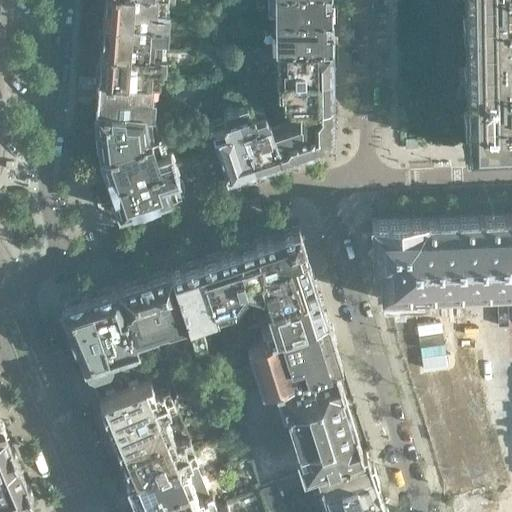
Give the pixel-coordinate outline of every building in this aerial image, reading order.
[(167,4),(167,0),(102,0),(101,12),(168,17),(169,4),(167,4)] [(329,15),(329,0),(273,0),(274,16),(329,15)] [(511,0),(463,0),(464,13),(461,13),(461,29),(464,29),(465,61),(462,61),(462,77),(465,77),(465,87),(465,109),(462,109),(463,125),(466,125),(466,139),(464,139),(462,142),(462,148),(469,149),(471,146),(471,144),(487,143),(487,146),(499,146),(499,142),(511,141),(511,0)] [(167,31),(168,17),(101,12),(99,41),(164,47),(165,31),(167,31)] [(330,44),(329,15),(274,16),(274,44),(277,44),(277,45),(330,44)] [(164,63),(165,47),(164,47),(99,41),(97,73),(157,77),(163,78),(163,75),(162,75),(163,63),(164,63)] [(330,73),(330,44),(277,45),(277,73),(330,73)] [(155,134),(153,112),(152,112),(153,95),(155,95),(157,77),(97,73),(95,108),(94,108),(94,112),(95,112),(96,123),(96,130),(97,130),(99,147),(98,147),(99,152),(99,151),(99,152),(155,134)] [(331,102),(330,73),(277,73),(277,100),(287,100),(287,103),(288,103),(299,103),(331,102)] [(282,156),(272,126),(274,126),(270,114),(266,115),(266,112),(264,110),(263,109),(261,107),(259,107),(258,106),(256,106),(254,107),(248,109),(245,101),(233,105),(252,166),(282,156)] [(331,135),(331,102),(299,103),(288,103),(289,121),(274,126),(272,126),(282,156),(326,141),(326,142),(331,135)] [(252,166),(233,105),(221,109),(223,117),(209,121),(227,174),(252,166)] [(172,160),(168,147),(163,148),(158,133),(155,134),(99,152),(100,153),(99,153),(101,157),(106,170),(105,170),(106,173),(107,173),(109,181),(172,160)] [(200,150),(198,142),(181,147),(184,156),(200,150)] [(219,175),(212,153),(202,156),(209,179),(219,175)] [(177,176),(175,174),(177,174),(172,160),(109,181),(112,189),(111,189),(112,192),(113,192),(117,205),(117,206),(118,210),(119,210),(123,209),(123,208),(130,206),(131,207),(134,205),(154,198),(154,199),(157,198),(157,197),(164,195),(165,195),(169,194),(182,189),(181,188),(181,185),(181,183),(181,182),(180,181),(179,178),(178,177),(177,176)] [(380,289),(381,289),(425,287),(511,282),(511,212),(425,216),(425,215),(370,218),(372,263),(379,262),(380,289)] [(262,264),(306,250),(297,224),(292,226),(282,229),(276,231),(254,239),(244,242),(236,245),(247,282),(255,284),(257,274),(264,272),(262,264)] [(247,282),(236,245),(200,257),(217,309),(233,304),(232,298),(239,295),(239,293),(247,282)] [(317,286),(306,250),(262,264),(264,272),(257,274),(255,284),(262,286),(267,301),(317,286)] [(217,309),(200,257),(191,260),(191,259),(170,266),(170,267),(186,315),(192,335),(205,331),(201,315),(217,309)] [(186,315),(170,267),(117,285),(135,336),(153,330),(152,326),(186,315)] [(135,336),(117,285),(117,284),(107,287),(98,290),(88,294),(109,355),(138,344),(135,336)] [(326,314),(317,286),(267,301),(271,316),(260,319),(261,323),(249,327),(252,337),(326,314)] [(109,355),(88,294),(78,297),(78,296),(69,299),(69,300),(60,303),(68,323),(67,323),(76,342),(84,362),(85,362),(88,371),(89,371),(98,394),(149,376),(143,358),(113,368),(109,355)] [(295,374),(287,347),(296,344),(299,355),(301,354),(306,371),(334,362),(340,360),(326,314),(252,337),(237,341),(234,343),(236,349),(240,349),(244,361),(253,358),(262,384),(275,380),(295,374)] [(362,450),(334,362),(306,371),(295,374),(275,380),(283,406),(287,405),(298,441),(294,442),(304,471),(315,467),(315,466),(362,450)] [(108,420),(172,394),(169,387),(161,390),(160,387),(156,389),(150,376),(149,376),(98,394),(97,394),(108,420)] [(171,425),(166,413),(170,411),(169,408),(176,405),(172,394),(108,420),(119,446),(171,425)] [(130,472),(193,446),(190,438),(182,441),(181,438),(177,440),(171,425),(119,446),(130,472)] [(0,458),(15,454),(4,428),(0,429),(0,458)] [(193,476),(188,464),(191,463),(190,459),(198,456),(193,446),(130,472),(141,497),(193,476)] [(375,470),(372,462),(369,462),(365,449),(362,450),(315,466),(315,467),(322,488),(375,470)] [(0,503),(31,493),(15,454),(0,458),(0,503)] [(379,493),(375,480),(378,479),(375,470),(322,488),(330,509),(379,493)] [(186,511),(217,501),(213,491),(204,495),(203,492),(200,493),(193,476),(141,497),(146,511),(186,511)] [(285,501),(278,480),(261,485),(269,507),(285,501)] [(388,511),(386,504),(383,505),(379,493),(330,509),(330,511),(388,511)] [(227,511),(230,511),(225,498),(217,501),(186,511),(227,511)] [(288,511),(285,501),(269,507),(270,511),(288,511)]
